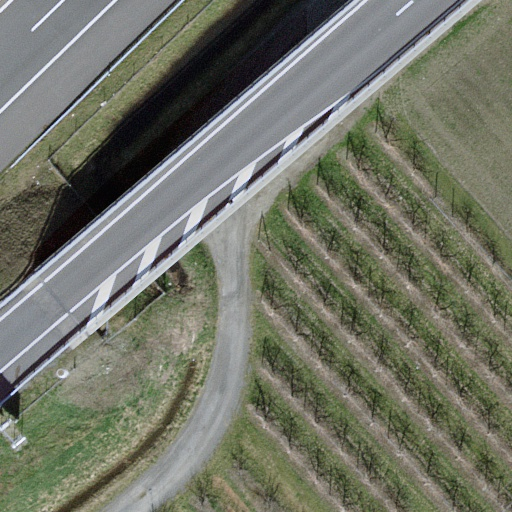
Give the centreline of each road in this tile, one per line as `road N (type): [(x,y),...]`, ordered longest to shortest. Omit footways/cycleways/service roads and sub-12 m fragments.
road 1 (motorway): [(0,351),(409,0)]
road 2 (track): [(226,218),(228,361),(211,417),(167,474),(124,511)]
road 3 (track): [(332,0),(215,114)]
